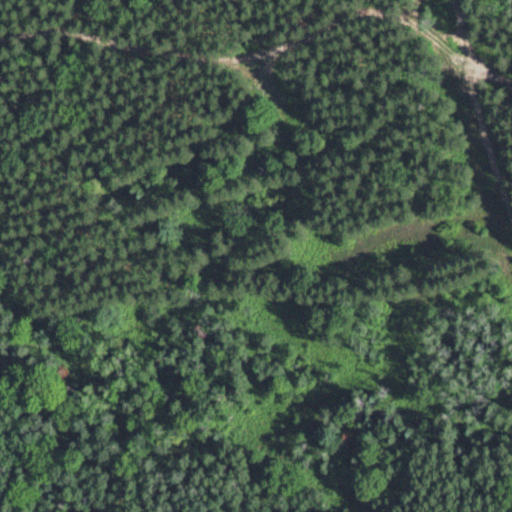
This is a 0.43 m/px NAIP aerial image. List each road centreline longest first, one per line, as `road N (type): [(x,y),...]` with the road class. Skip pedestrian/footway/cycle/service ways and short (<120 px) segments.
road 1 (track): [(0,42),(59,28),(127,41),(160,62),(208,61),(394,23),(511,84)]
road 2 (track): [(452,54),(511,213)]
